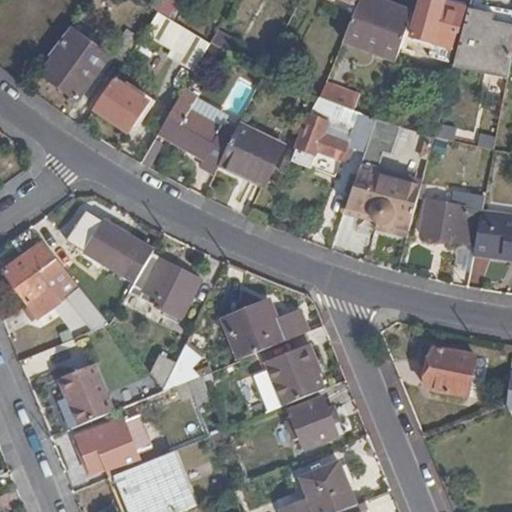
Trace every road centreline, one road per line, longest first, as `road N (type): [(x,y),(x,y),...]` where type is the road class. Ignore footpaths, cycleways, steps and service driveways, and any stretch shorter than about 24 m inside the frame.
road 1 (residential): [(65,152),(202,231),(327,277)]
road 2 (residential): [(424,511),(327,277)]
road 3 (residential): [(327,277),(511,317)]
road 4 (unclassified): [(53,511),(0,380)]
